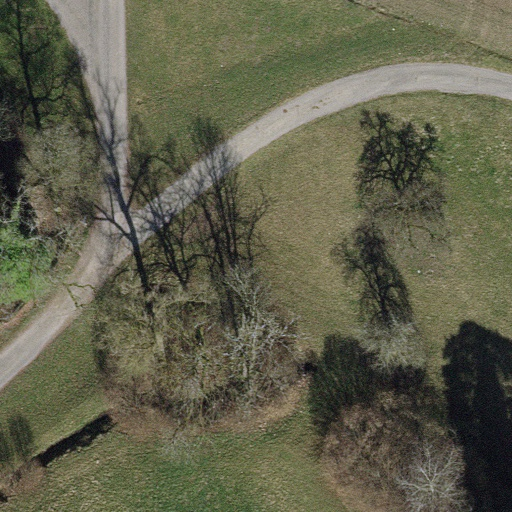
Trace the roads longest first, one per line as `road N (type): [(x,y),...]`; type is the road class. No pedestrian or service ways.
road 1 (track): [(511,96),(455,78),(363,83),(245,141),(101,264)]
road 2 (track): [(101,264),(113,161),(107,35)]
road 3 (track): [(101,264),(0,363)]
